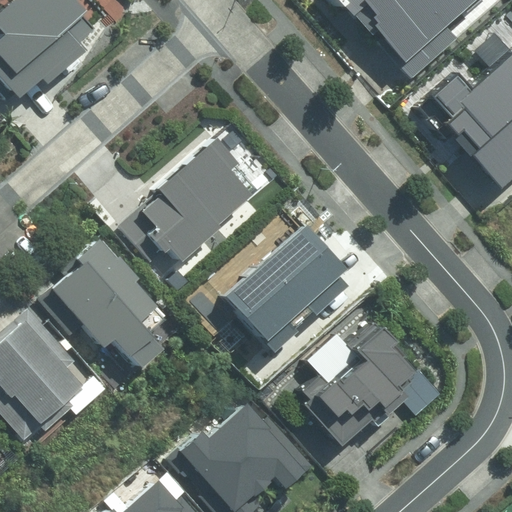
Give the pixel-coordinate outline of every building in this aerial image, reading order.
[(0,0),(0,95),(3,99),(67,48),(62,41),(87,19),(70,0),(0,0)] [(367,33),(378,44),(395,61),(395,60),(408,72),(477,0),(336,0),(368,33),(367,33)] [(511,178),(511,40),(436,112),(505,185),(511,178)] [(107,229),(155,279),(241,197),(192,146),(107,229)] [(89,247),(38,294),(107,369),(158,322),(89,247)] [(21,307),(0,325),(0,426),(15,444),(87,380),(21,307)] [(291,400),(323,440),(401,379),(368,338),(291,400)] [(234,401),(175,450),(226,511),(247,511),(294,473),(234,401)] [(193,511),(158,466),(99,511),(193,511)]
